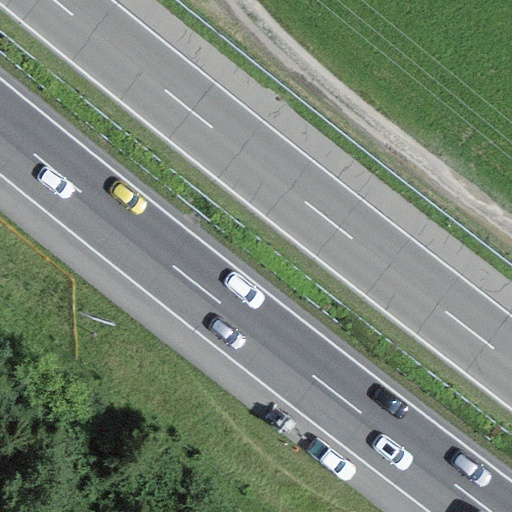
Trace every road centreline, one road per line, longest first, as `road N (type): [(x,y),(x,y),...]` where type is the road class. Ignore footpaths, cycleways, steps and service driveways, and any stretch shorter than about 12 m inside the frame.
road 1 (motorway): [(0,125),(490,511)]
road 2 (motorway): [(511,362),(54,0)]
road 3 (track): [(511,229),(311,73),(240,0)]
